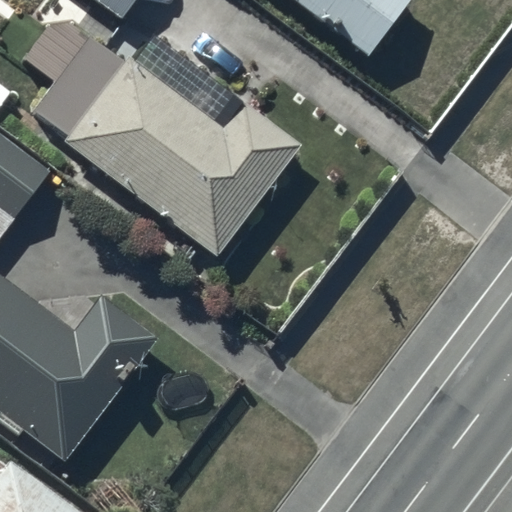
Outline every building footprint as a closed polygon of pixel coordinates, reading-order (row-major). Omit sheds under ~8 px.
[(100,0),(117,13),(126,0),(100,0)] [(292,0),(366,55),(407,0),(292,0)] [(243,98),(224,125),(130,56),(127,60),(85,29),(27,107),(59,131),(55,136),(212,251),(296,137),(243,98)] [(0,229),(49,167),(0,128),(0,229)] [(337,242),(303,216),(240,299),(278,328),(333,256),(329,253),(337,242)] [(99,290),(71,325),(0,270),(0,417),(16,430),(21,423),(60,453),(153,332),(99,290)] [(0,511),(74,511),(11,466),(7,471),(0,465),(0,511)]
